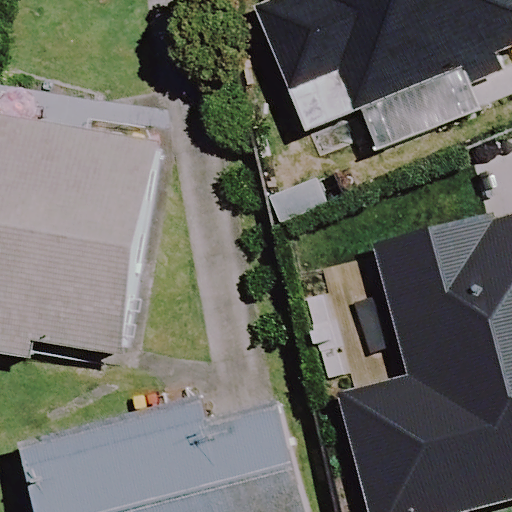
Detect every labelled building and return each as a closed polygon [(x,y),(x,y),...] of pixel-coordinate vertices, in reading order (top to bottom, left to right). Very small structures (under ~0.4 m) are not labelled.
[(262,36),(300,133),(356,111),(375,160),(481,118),(464,76),(511,56),(511,0),(267,0),(279,29),(262,36)] [(146,142),(0,124),(0,350),(120,364),(146,142)] [(319,155),(271,168),(301,271),(349,257),(319,155)] [(511,354),(511,274),(508,264),(455,284),(485,365),(511,354)] [(21,462),(32,511),(293,511),(270,407),(21,462)]
